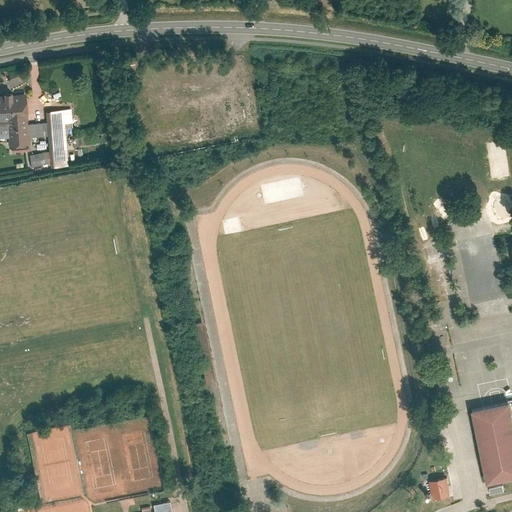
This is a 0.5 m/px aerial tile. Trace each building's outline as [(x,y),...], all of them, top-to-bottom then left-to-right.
[(27,94),(0,95),(0,117),(8,117),(9,144),(29,143),(27,94)] [(63,109),(45,110),(50,164),(68,163),(63,109)] [(215,378),(205,319),(196,321),(206,380),(215,378)] [(511,399),(473,407),(487,481),(511,476),(511,399)] [(446,477),(427,482),(431,498),(450,494),(446,477)]
